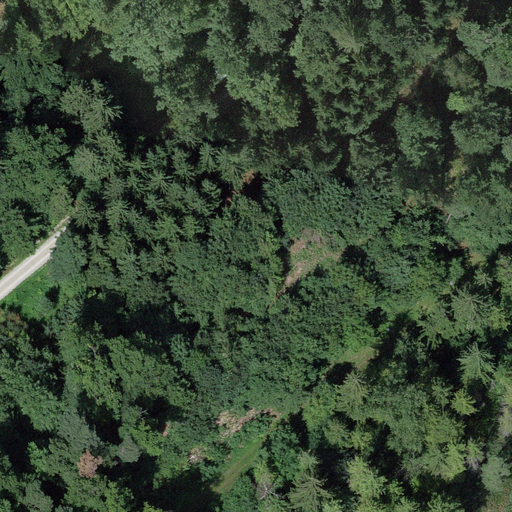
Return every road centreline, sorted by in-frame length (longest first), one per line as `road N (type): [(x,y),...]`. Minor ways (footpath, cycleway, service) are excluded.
road 1 (track): [(356,0),(0,293)]
road 2 (track): [(511,271),(390,349),(184,511)]
